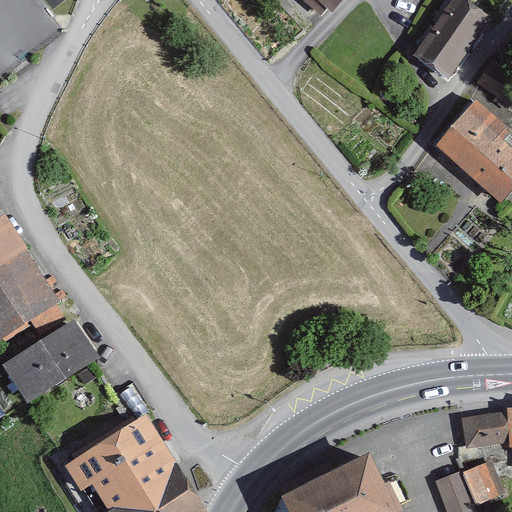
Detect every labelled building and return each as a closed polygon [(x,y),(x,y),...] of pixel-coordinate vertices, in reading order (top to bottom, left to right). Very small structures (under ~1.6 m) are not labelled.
[(308,0),(328,17),(343,0),(308,0)] [(489,24),(456,0),(453,0),(411,58),(445,83),(489,24)] [(511,70),(491,59),(474,87),(511,108),(511,70)] [(511,192),(511,155),(500,145),(508,136),(472,105),(433,150),(498,208),(511,192)] [(0,338),(55,304),(2,220),(0,221),(0,338)] [(95,362),(69,325),(1,372),(26,409),(95,362)] [(338,350),(309,363),(315,375),(343,362),(338,350)] [(505,446),(501,415),(460,420),(464,451),(505,446)] [(200,511),(141,419),(62,469),(78,494),(89,488),(103,511),(200,511)] [(285,511),(392,511),(367,460),(280,502),(285,511)] [(506,496),(488,463),(460,478),(478,511),(506,496)]
